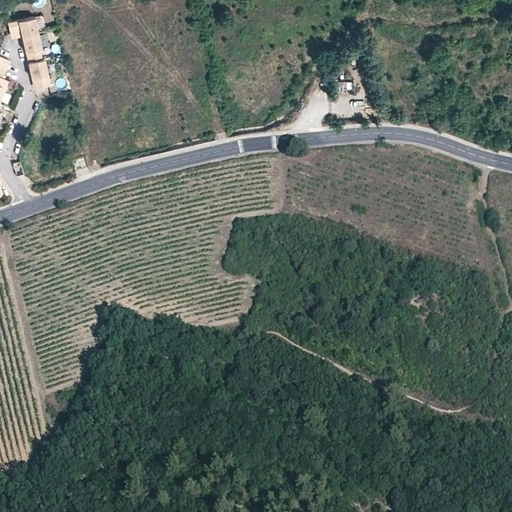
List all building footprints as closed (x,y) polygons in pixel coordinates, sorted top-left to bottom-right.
[(35,15),(18,18),(6,21),(9,35),(18,32),(18,30),(21,29),(21,32),(38,28),(35,15)] [(42,47),(38,28),(21,32),(24,41),(26,49),(30,48),(30,51),(26,52),(28,61),(42,58),(41,51),(43,51),(42,47)] [(51,83),(45,57),(42,58),(28,61),(32,75),(37,74),(38,75),(38,77),(34,78),(36,87),(51,83)] [(0,93),(0,99),(4,102),(8,93),(2,90),(0,93)] [(24,175),(20,162),(13,164),(17,177),(24,175)]
